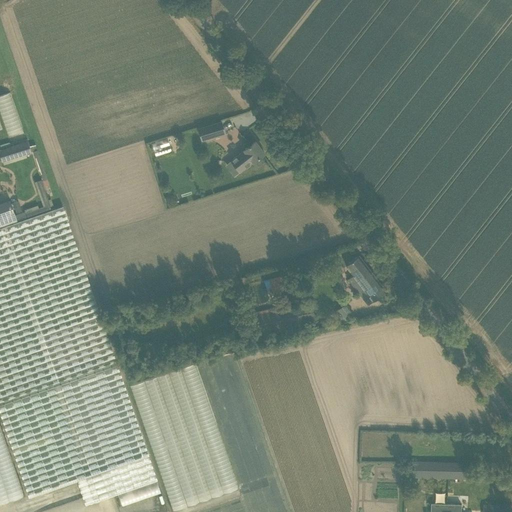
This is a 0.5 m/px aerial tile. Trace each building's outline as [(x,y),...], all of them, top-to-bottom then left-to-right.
[(23,130),(10,92),(0,95),(0,114),(7,136),(23,130)] [(222,120),(198,128),(202,141),(226,134),(222,120)] [(0,155),(2,161),(31,152),(34,151),(43,180),(45,186),(49,184),(36,144),(29,146),(28,141),(0,149),(0,155)] [(253,162),(265,153),(255,141),(244,149),(244,150),(238,155),(232,161),(240,171),(253,161),(253,162)] [(15,214),(14,213),(10,200),(0,203),(0,412),(29,496),(77,480),(86,504),(108,496),(158,480),(155,470),(117,364),(63,205),(51,210),(50,206),(53,205),(51,198),(48,200),(45,191),(41,180),(35,182),(44,206),(39,208),(38,205),(24,210),(24,211),(15,214)] [(368,305),(386,291),(359,255),(346,265),(353,275),(348,279),(368,305)] [(272,291),(287,287),(284,276),(269,279),(272,291)] [(315,319),(312,303),(254,315),(257,332),(315,319)] [(130,385),(172,510),(238,487),(195,363),(130,385)] [(0,503),(6,502),(24,496),(0,426),(0,503)] [(409,477),(469,478),(469,462),(410,461),(409,477)]
